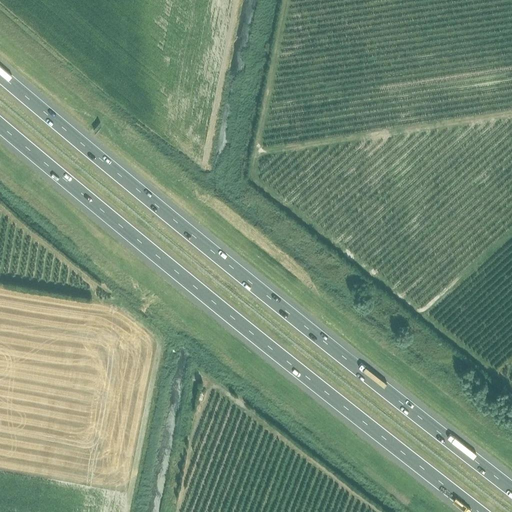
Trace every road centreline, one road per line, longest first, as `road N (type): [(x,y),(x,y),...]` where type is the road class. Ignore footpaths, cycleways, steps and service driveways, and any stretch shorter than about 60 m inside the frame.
road 1 (motorway): [(511,492),(0,76)]
road 2 (motorway): [(0,126),(476,511)]
